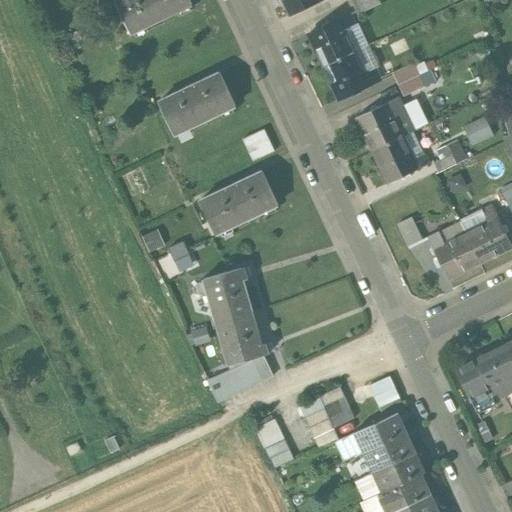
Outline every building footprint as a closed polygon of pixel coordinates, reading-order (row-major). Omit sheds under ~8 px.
[(189,0),(117,0),(114,2),(129,34),(191,5),(189,0)] [(281,0),(289,17),(325,0),(281,0)] [(377,0),(354,0),(352,1),(358,16),(380,6),(377,0)] [(348,16),(308,35),(324,69),(354,54),(343,32),(354,27),(348,16)] [(354,54),(324,69),(340,102),(380,82),(375,71),(364,76),(354,54)] [(416,64),(395,70),(399,85),(420,80),(416,64)] [(220,74),(158,103),(174,137),(236,108),(220,74)] [(399,101),(357,121),(373,153),(403,138),(393,117),(404,112),(399,101)] [(465,126),(473,145),(495,135),(487,116),(465,126)] [(266,128),(243,138),(253,160),(275,150),(266,128)] [(403,138),(373,153),(388,186),(430,166),(424,155),(414,160),(403,138)] [(459,139),(434,151),(443,171),(468,159),(459,139)] [(263,175),(202,203),(218,236),(279,207),(263,175)] [(511,183),(502,188),(511,211),(511,183)] [(486,225),(465,235),(479,265),(511,248),(491,208),(480,214),(486,225)] [(465,235),(443,246),(438,235),(428,240),(448,280),(479,265),(465,235)] [(262,347),(243,282),(247,280),(244,270),(205,281),(230,367),(269,356),(266,346),(262,347)] [(511,357),(505,344),(473,360),(493,401),(504,396),(499,385),(511,378),(511,357)] [(493,401),(473,360),(453,369),(475,413),(494,404),(493,401)] [(253,361),(209,382),(219,403),(263,382),(253,361)] [(340,389),(319,398),(324,408),(345,399),(340,389)] [(394,389),(374,398),(379,409),(399,399),(394,389)] [(319,398),(299,407),(304,418),(324,408),(319,398)] [(345,399),(324,408),(329,419),(350,410),(345,399)] [(399,399),(379,409),(384,419),(397,413),(404,410),(399,399)] [(324,408),(304,418),(309,429),(329,419),(324,408)] [(384,419),(354,434),(363,453),(406,432),(397,413),(384,419)] [(275,419),(253,429),(258,439),(279,429),(275,419)] [(329,419),(309,429),(314,439),(334,430),(329,419)] [(279,429),(258,439),(263,450),(285,440),(279,429)] [(334,430),(314,439),(319,450),(339,440),(334,430)] [(406,432),(363,453),(372,473),(415,452),(406,432)] [(285,440),(263,450),(268,461),(290,451),(285,440)] [(290,451),(268,461),(273,472),(295,462),(290,451)] [(415,452),(372,473),(381,493),(422,473),(425,472),(415,452)] [(381,493),(379,494),(387,511),(390,511),(431,493),(422,473),(381,493)] [(439,511),(431,493),(390,511),(439,511)]
